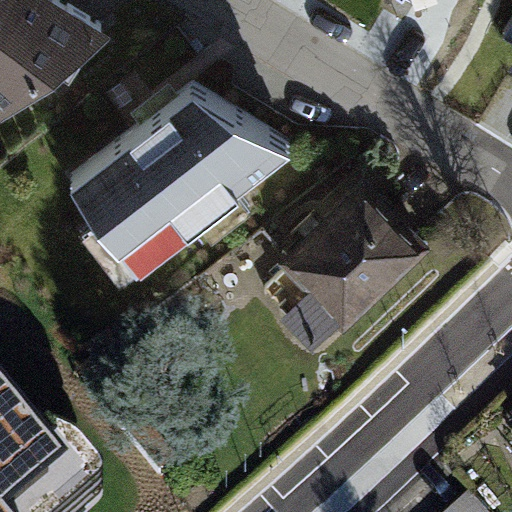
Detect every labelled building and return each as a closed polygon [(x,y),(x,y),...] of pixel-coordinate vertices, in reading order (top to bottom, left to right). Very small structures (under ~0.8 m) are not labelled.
[(0,0),(0,19),(17,0),(0,0)] [(75,0),(17,0),(0,19),(0,101),(108,20),(75,0)] [(290,137),(193,78),(70,174),(135,257),(290,137)] [(358,182),(279,255),(310,288),(283,314),(310,342),(339,315),(416,243),(358,182)] [(0,408),(0,511),(87,511),(91,509),(0,408)] [(484,511),(465,493),(445,511),(484,511)]
